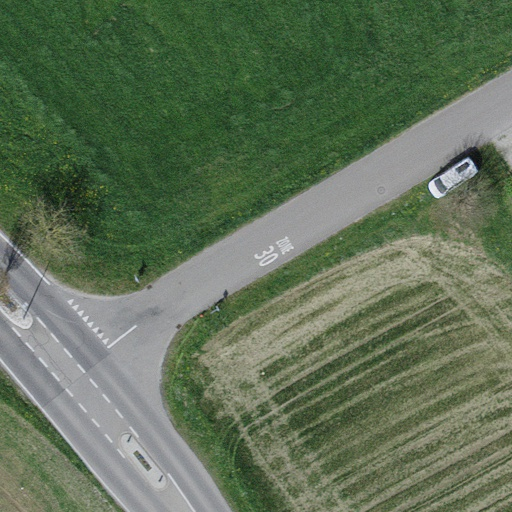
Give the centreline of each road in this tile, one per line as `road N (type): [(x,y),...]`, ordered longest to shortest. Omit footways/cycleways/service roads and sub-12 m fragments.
road 1 (residential): [(77,374),(511,111)]
road 2 (tertiary): [(77,374),(178,511)]
